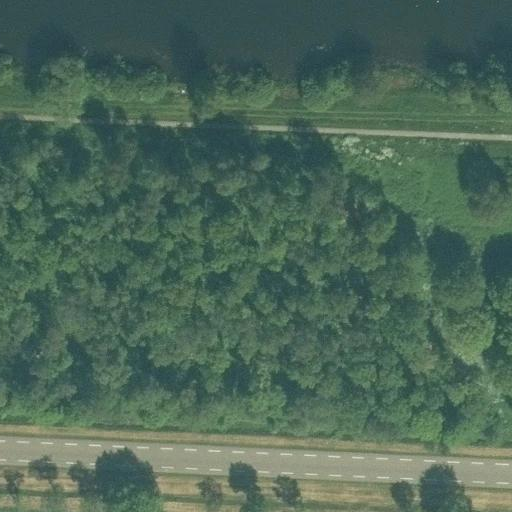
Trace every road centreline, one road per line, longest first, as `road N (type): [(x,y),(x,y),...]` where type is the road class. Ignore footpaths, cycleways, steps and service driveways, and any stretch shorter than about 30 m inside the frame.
road 1 (tertiary): [(511,470),(0,448)]
road 2 (track): [(511,117),(0,107)]
